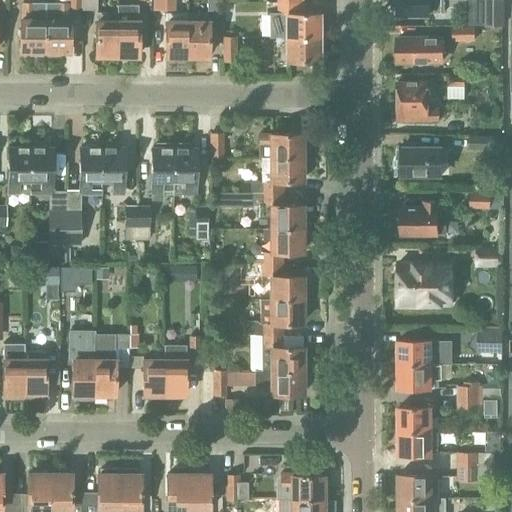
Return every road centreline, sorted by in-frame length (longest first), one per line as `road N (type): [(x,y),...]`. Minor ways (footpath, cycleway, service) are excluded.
road 1 (residential): [(0,433),(360,434)]
road 2 (residential): [(358,104),(0,96)]
road 3 (residential): [(360,434),(358,104)]
